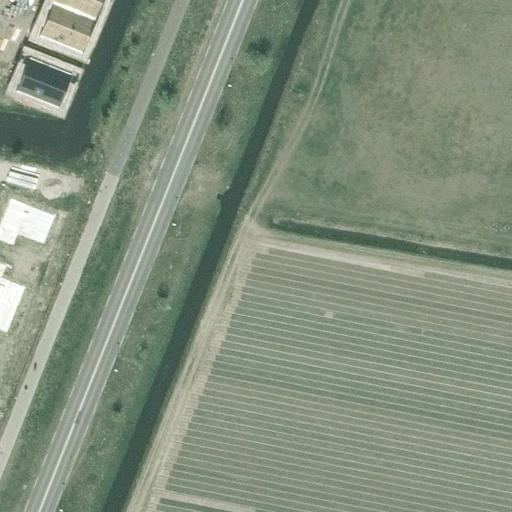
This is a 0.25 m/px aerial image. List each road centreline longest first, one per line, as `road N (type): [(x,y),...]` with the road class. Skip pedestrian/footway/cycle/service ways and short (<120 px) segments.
road 1 (tertiary): [(39,511),(244,0)]
road 2 (track): [(239,240),(256,200),(511,243)]
road 3 (track): [(256,200),(337,0)]
